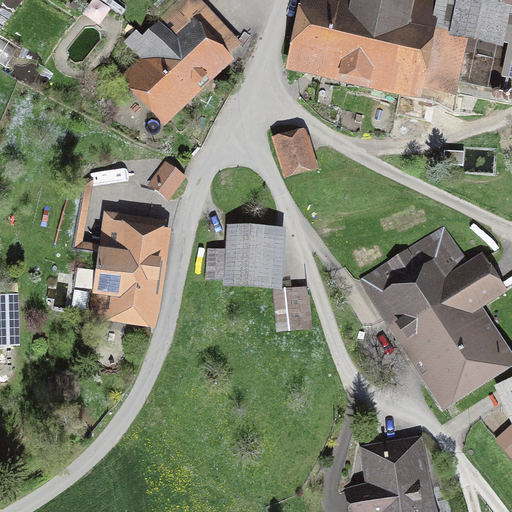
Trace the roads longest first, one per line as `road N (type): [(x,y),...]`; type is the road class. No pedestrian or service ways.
road 1 (unclassified): [(13,511),(86,462),(146,382),(202,176),(230,112)]
road 2 (residential): [(230,112),(465,471)]
road 3 (residential): [(252,74),(367,160),(511,229)]
